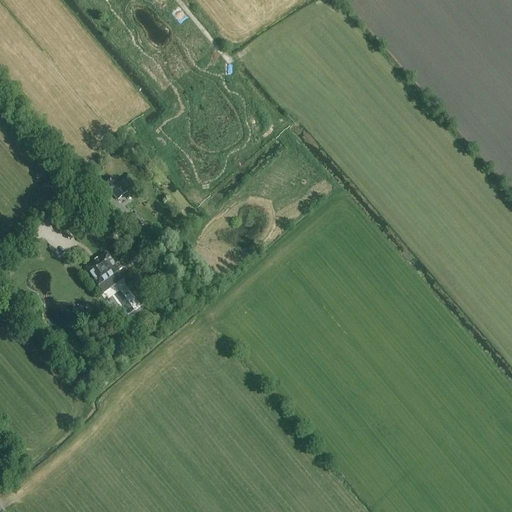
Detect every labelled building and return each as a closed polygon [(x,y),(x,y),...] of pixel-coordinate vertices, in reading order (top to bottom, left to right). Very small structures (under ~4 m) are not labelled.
[(138,23),(158,3),(155,0),(152,0),(134,18),(138,23)] [(117,200),(125,193),(127,191),(134,184),(127,176),(117,184),(112,179),(106,184),(108,187),(106,188),(117,200)] [(136,229),(142,224),(134,216),(128,221),(136,229)] [(115,266),(106,254),(86,269),(98,286),(122,269),(118,264),(115,266)] [(0,278),(4,282),(13,273),(7,266),(0,272),(0,278)] [(158,297),(167,291),(159,277),(150,282),(158,297)]
